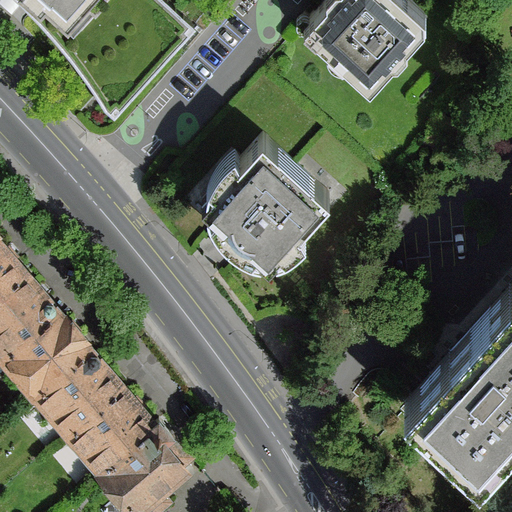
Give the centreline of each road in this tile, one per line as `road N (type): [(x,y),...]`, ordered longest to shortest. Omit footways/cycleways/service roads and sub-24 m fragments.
road 1 (secondary): [(303,481),(171,292),(92,197)]
road 2 (residential): [(92,197),(168,123),(199,109),(259,39),(275,0)]
road 3 (secondary): [(92,197),(0,99)]
